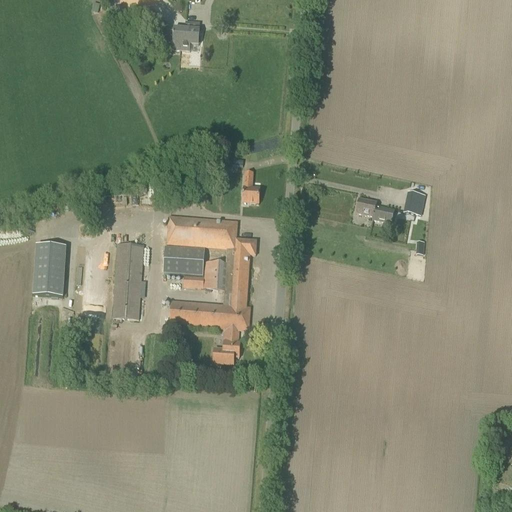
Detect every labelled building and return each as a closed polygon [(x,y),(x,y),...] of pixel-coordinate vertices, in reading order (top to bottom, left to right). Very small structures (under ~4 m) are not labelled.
[(168,26),(150,8),(134,23),(152,41),(168,26)] [(102,24),(109,20),(105,13),(98,16),(102,24)] [(123,20),(121,17),(108,29),(121,43),(135,30),(124,19),(123,20)] [(182,37),(180,53),(190,53),(190,47),(198,47),(198,46),(200,45),(200,40),(199,39),(199,32),(191,31),(192,25),(185,24),(185,31),(185,37),(182,37)] [(185,37),(185,31),(174,30),(174,31),(167,30),(167,36),(173,37),(172,52),(180,53),(182,37),(185,37)] [(252,191),(253,176),(245,175),(244,190),(243,205),(258,206),(260,191),(252,191)] [(391,227),(394,212),(376,208),(377,205),(359,201),(356,216),(373,220),(372,223),(391,227)] [(413,219),(415,207),(405,205),(403,217),(413,219)] [(242,345),(239,345),(239,333),(249,334),(250,311),(247,311),(250,259),(256,259),(257,242),(237,241),(238,224),(168,219),(166,247),(227,252),(226,267),(205,265),(204,292),(224,294),(223,308),(171,304),(169,328),(225,332),(224,343),(223,352),(216,351),(215,366),(235,368),(236,360),(241,360),(242,345)] [(36,247),(33,298),(64,300),(67,249),(36,247)] [(138,323),(144,248),(117,247),(112,321),(138,323)] [(204,252),(165,250),(164,276),(203,279),(204,252)] [(203,291),(204,280),(184,278),(183,290),(203,291)]
